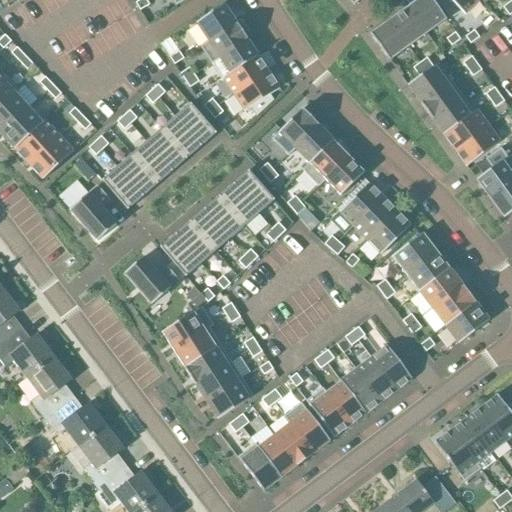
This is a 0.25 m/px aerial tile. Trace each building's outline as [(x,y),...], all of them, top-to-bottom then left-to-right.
[(143,0),(135,5),(140,12),(149,6),(145,0),(143,0)] [(446,21),(431,0),(417,0),(408,7),(427,34),(446,21)] [(477,0),(449,0),(465,15),(479,1),(477,0)] [(509,17),(511,14),(511,6),(509,3),(503,8),(509,17)] [(208,43),(236,24),(224,6),(196,25),(208,43)] [(427,34),(408,7),(389,21),(408,48),(427,34)] [(408,48),(389,21),(370,35),(389,62),(390,61),(408,48)] [(219,59),(247,40),(236,24),(208,43),(200,48),(212,66),(220,61),(219,59)] [(465,37),(470,45),(479,38),(474,31),(465,37)] [(446,40),(451,47),(460,40),(455,33),(446,40)] [(5,36),(0,41),(0,46),(3,50),(11,42),(5,36)] [(220,61),(212,66),(222,81),(223,80),(230,75),(258,57),(247,40),(219,59),(220,61)] [(19,62),(25,57),(17,49),(11,54),(19,62)] [(184,60),(179,53),(170,59),(175,66),(184,60)] [(33,66),(25,57),(19,62),(27,71),(33,66)] [(268,73),(258,57),(230,75),(223,80),(233,96),(268,73)] [(463,64),(468,71),(476,64),(471,57),(463,64)] [(420,64),(426,73),(433,68),(426,59),(420,64)] [(433,68),(426,73),(419,78),(407,86),(419,103),(450,80),(438,64),(433,68)] [(419,78),(426,73),(420,64),(413,69),(419,78)] [(476,64),(468,71),(473,77),(481,71),(476,64)] [(181,75),(185,82),(194,76),(190,69),(181,75)] [(279,90),(268,73),(233,96),(245,114),(251,109),(270,96),(279,90)] [(0,79),(0,106),(14,94),(15,95),(19,92),(4,75),(0,79),(1,79),(0,79)] [(194,76),(185,82),(190,89),(199,83),(194,76)] [(39,84),(47,92),(53,86),(45,78),(39,84)] [(462,96),(450,80),(419,103),(431,119),(462,96)] [(158,85),(151,91),(158,99),(165,93),(158,85)] [(53,86),(47,92),(55,101),(61,95),(53,86)] [(490,102),(499,95),(494,89),(485,95),(490,102)] [(151,91),(145,97),(152,104),(158,99),(151,91)] [(14,94),(0,106),(0,134),(28,109),(15,95),(14,94)] [(504,102),(499,95),(490,102),(495,109),(504,102)] [(270,96),(251,109),(257,118),(274,102),(270,96)] [(462,96),(431,119),(443,135),(473,113),(462,96)] [(209,113),(217,107),(212,101),(204,108),(209,113)] [(190,105),(175,118),(201,148),(216,134),(190,105)] [(223,114),(217,107),(209,113),(215,121),(223,114)] [(0,134),(14,150),(42,124),(28,109),(0,134)] [(69,115),(77,123),(83,118),(75,109),(69,115)] [(294,150),(318,126),(303,110),(271,140),(288,158),(295,151),(294,150)] [(129,111),(123,117),(130,124),(136,119),(129,111)] [(474,113),(473,113),(443,135),(454,151),(488,127),(476,111),(474,113)] [(123,117),(117,123),(124,130),(130,124),(123,117)] [(83,118),(77,123),(85,132),(91,126),(83,118)] [(175,118),(160,131),(186,160),(201,148),(175,118)] [(14,150),(27,165),(58,137),(45,122),(42,124),(14,150)] [(295,151),(309,165),(333,142),(318,126),(294,150),(295,151)] [(488,127),(454,151),(466,168),(500,143),(488,127)] [(160,131),(146,143),(172,173),(186,160),(160,131)] [(58,137),(27,165),(42,181),(73,153),(58,137)] [(101,137),(95,143),(101,150),(108,145),(101,137)] [(318,189),(325,182),(324,181),(348,157),(333,142),(309,165),(302,172),(318,189)] [(95,143),(88,149),(95,156),(101,150),(95,143)] [(146,143),(132,156),(157,186),(172,173),(146,143)] [(486,193),(487,195),(511,176),(511,157),(511,156),(507,158),(501,149),(485,160),(492,169),(476,181),(484,193),(484,194),(486,193)] [(132,156),(117,168),(143,198),(157,186),(132,156)] [(324,181),(325,182),(340,197),(364,173),(348,157),(324,181)] [(80,161),(72,168),(81,177),(88,170),(80,161)] [(259,172),(264,178),(272,171),(267,165),(259,172)] [(117,168),(102,182),(128,211),(143,198),(117,168)] [(248,171),(233,185),(259,215),(274,201),(248,171)] [(272,171),(264,178),(270,185),(278,178),(272,171)] [(511,176),(487,195),(488,197),(487,197),(487,198),(488,198),(504,219),(507,217),(508,217),(509,217),(508,215),(511,213),(511,214),(511,176)] [(339,214),(353,228),(383,199),(369,184),(339,214)] [(233,185),(218,197),(244,227),(259,215),(233,185)] [(69,211),(96,243),(116,226),(101,208),(109,201),(97,187),(69,211)] [(218,197),(204,210),(230,240),(244,227),(218,197)] [(292,211),(300,204),(295,198),(287,205),(292,211)] [(353,228),(366,242),(396,212),(383,199),(353,228)] [(306,211),(300,204),(292,211),(298,218),(306,211)] [(204,210),(189,223),(215,252),(230,240),(204,210)] [(396,212),(366,242),(380,256),(411,227),(396,212)] [(189,223),(175,235),(201,265),(215,252),(189,223)] [(279,224),(272,230),(279,237),(285,232),(279,224)] [(272,230),(266,236),(273,243),(279,237),(272,230)] [(392,258),(405,276),(436,252),(423,234),(392,258)] [(175,235),(160,248),(185,278),(201,265),(175,235)] [(324,246),(330,251),(337,243),(332,238),(324,246)] [(337,243),(330,251),(337,257),(344,249),(337,243)] [(251,251),(245,257),(252,264),(258,258),(251,251)] [(405,276),(418,293),(449,269),(436,252),(405,276)] [(345,264),(352,270),(359,262),(352,256),(345,264)] [(245,257),(238,263),(245,270),(252,264),(245,257)] [(144,258),(124,275),(151,306),(179,282),(167,268),(159,275),(144,258)] [(418,293),(431,310),(462,287),(449,269),(418,293)] [(223,278),(217,283),(223,291),(230,285),(223,278)] [(376,288),(381,294),(390,288),(385,282),(376,288)] [(462,287),(431,310),(445,327),(475,304),(462,287)] [(390,288),(381,294),(387,302),(395,295),(390,288)] [(207,290),(201,295),(208,303),(214,298),(207,290)] [(0,345),(22,329),(13,318),(19,313),(2,291),(0,292),(0,345)] [(195,291),(188,298),(196,307),(204,301),(195,291)] [(231,304),(222,310),(226,317),(235,311),(231,304)] [(489,322),(475,304),(445,327),(458,345),(489,322)] [(201,308),(161,333),(173,351),(198,335),(209,328),(210,329),(214,326),(201,308)] [(235,311),(226,317),(231,324),(240,318),(235,311)] [(155,348),(142,357),(133,344),(145,336),(130,313),(108,328),(139,375),(151,368),(148,363),(160,355),(155,348)] [(402,323),(407,329),(416,322),(411,316),(402,323)] [(416,322),(407,329),(413,336),(421,329),(416,322)] [(198,335),(173,351),(184,368),(210,352),(220,345),(210,329),(209,328),(198,335)] [(358,328),(351,333),(358,342),(365,337),(358,328)] [(37,336),(31,341),(22,329),(0,345),(0,363),(4,369),(13,362),(27,381),(55,361),(37,336)] [(351,333),(345,338),(351,347),(358,342),(351,333)] [(252,339),(243,344),(248,352),(257,346),(252,339)] [(429,340),(421,346),(426,354),(435,347),(429,340)] [(210,352),(184,368),(195,386),(221,369),(231,362),(220,345),(210,352)] [(257,346),(248,352),(253,359),(262,353),(257,346)] [(387,347),(371,359),(396,392),(412,380),(387,347)] [(327,351),(321,356),(327,365),(334,360),(327,351)] [(321,356),(314,361),(320,370),(327,365),(321,356)] [(371,359),(355,370),(380,403),(396,392),(371,359)] [(31,403),(44,421),(75,399),(66,386),(71,382),(55,361),(27,381),(39,397),(31,403)] [(221,369),(195,386),(206,403),(232,386),(242,380),(231,362),(221,369)] [(268,363),(259,369),(264,376),(273,370),(268,363)] [(355,370),(340,382),(365,415),(380,403),(355,370)] [(296,375),(289,380),(296,388),(303,383),(296,375)] [(232,386),(206,403),(218,421),(250,400),(249,400),(253,397),(242,380),(232,386)] [(325,393),(350,427),(365,415),(340,382),(325,393)] [(323,389),(306,402),(334,439),(350,427),(325,393),(323,389)] [(275,391),(268,396),(274,404),(281,399),(275,391)] [(268,396),(261,401),(268,409),(274,404),(268,396)] [(497,396),(481,408),(507,442),(511,438),(511,409),(509,405),(506,407),(497,396)] [(77,447),(79,449),(106,429),(88,405),(82,409),(75,399),(44,421),(56,437),(65,431),(77,447)] [(301,404),(283,417),(289,425),(290,424),(313,455),(330,442),(301,404)] [(481,408),(465,419),(491,454),(507,442),(481,408)] [(242,415),(236,420),(242,429),(249,424),(242,415)] [(465,419),(450,431),(476,466),(491,454),(465,419)] [(236,420),(229,426),(235,434),(242,429),(236,420)] [(289,425),(273,437),(296,467),(313,455),(290,424),(289,425)] [(96,490),(126,467),(117,455),(122,450),(106,429),(79,449),(91,466),(83,472),(96,490)] [(476,466),(450,431),(434,443),(464,483),(480,470),(476,466)] [(258,448),(257,449),(280,479),(296,467),(273,437),(258,448)] [(255,444),(237,458),(263,492),(280,479),(257,449),(258,448),(255,444)] [(0,500),(13,490),(12,488),(31,474),(24,465),(0,483),(0,500)] [(117,500),(126,511),(137,511),(158,497),(141,474),(135,478),(126,467),(96,490),(109,506),(117,500)] [(394,497),(405,511),(421,511),(432,504),(437,511),(447,511),(456,505),(435,477),(421,488),(415,481),(394,497)] [(511,498),(507,492),(500,497),(506,505),(511,500),(511,498)] [(65,503),(63,498),(57,496),(54,506),(63,509),(65,503)] [(137,511),(169,511),(158,497),(137,511)] [(405,511),(394,497),(374,511),(405,511)] [(506,505),(500,497),(493,502),(499,510),(506,505)]
